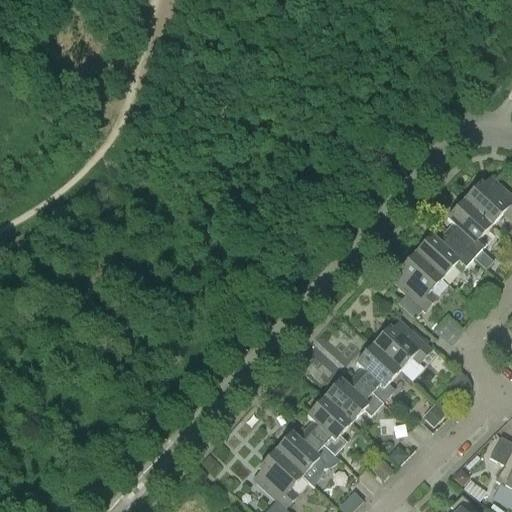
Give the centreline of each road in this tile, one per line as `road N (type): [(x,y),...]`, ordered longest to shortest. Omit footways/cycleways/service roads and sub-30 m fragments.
road 1 (residential): [(109,511),(441,151),(472,132),(511,135)]
road 2 (residential): [(377,511),(493,386)]
road 3 (residential): [(493,386),(471,373),(465,355),(471,333),(511,285)]
